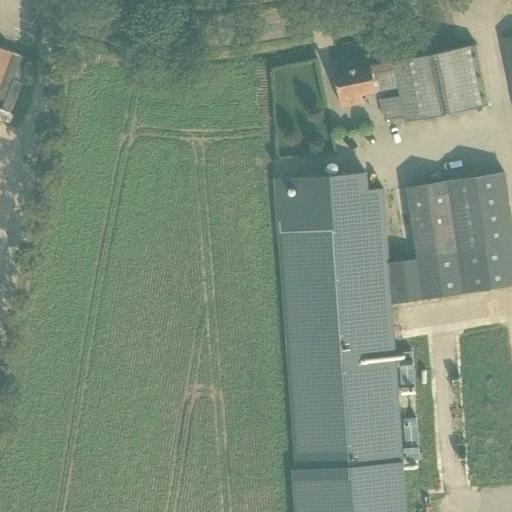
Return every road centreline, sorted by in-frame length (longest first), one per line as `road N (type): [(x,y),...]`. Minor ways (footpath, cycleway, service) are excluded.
road 1 (secondary): [(409,0),(201,37),(126,27),(51,0)]
road 2 (track): [(49,0),(0,348)]
